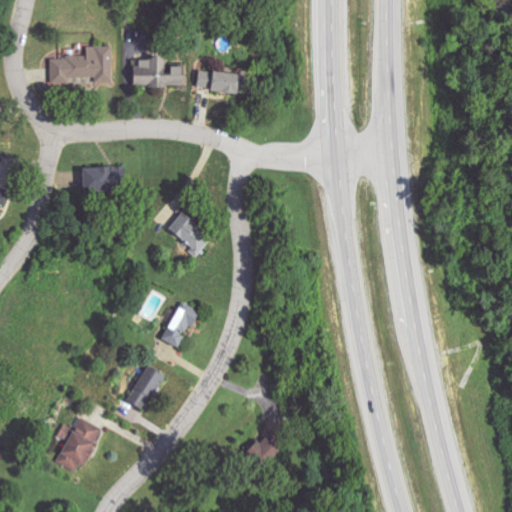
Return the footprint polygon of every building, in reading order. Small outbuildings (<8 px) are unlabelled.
[(113,83),(112,47),(86,47),(86,57),(51,57),(51,82),(95,82),(95,83),(113,83)] [(183,87),(183,67),(165,67),(165,58),(132,59),(132,87),(183,87)] [(236,93),(237,74),(198,72),(197,91),(236,93)] [(124,168),(84,169),(85,192),(124,192),(124,168)] [(198,255),(212,238),(182,214),(168,231),(198,255)] [(198,312),(181,302),(161,340),(178,349),(198,312)] [(146,412),(163,375),(145,366),(128,404),(146,412)] [(65,423),(58,436),(67,441),(57,462),(79,473),(102,429),(81,418),(75,429),(65,423)] [(288,425),(267,423),(265,442),(253,441),(252,455),(285,459),(288,425)]
